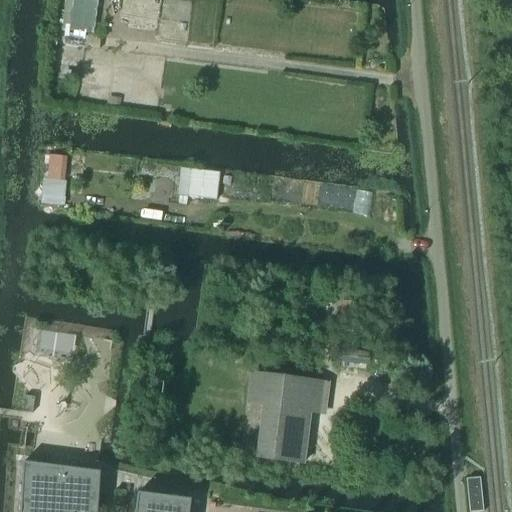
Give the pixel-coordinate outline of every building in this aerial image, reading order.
[(94,34),(97,0),(73,0),(69,31),(94,34)] [(44,157),(42,180),(65,182),(67,159),(44,157)] [(190,170),(187,196),(216,200),(219,173),(190,170)] [(41,181),(39,208),(62,210),(65,183),(41,181)] [(52,263),(50,274),(61,276),(63,264),(52,263)] [(338,326),(354,329),(358,304),(342,302),(338,326)] [(266,379),(256,457),(304,463),(314,384),(266,379)] [(22,413),(32,414),(34,398),(24,397),(22,413)] [(189,511),(191,501),(163,497),(154,496),(137,494),(137,495),(134,511),(97,511),(99,488),(99,482),(100,473),(96,473),(72,470),(23,463),(19,511),(189,511)] [(467,480),(466,480),(468,511),(483,511),(480,479),(479,479),(473,480),(467,480)]
